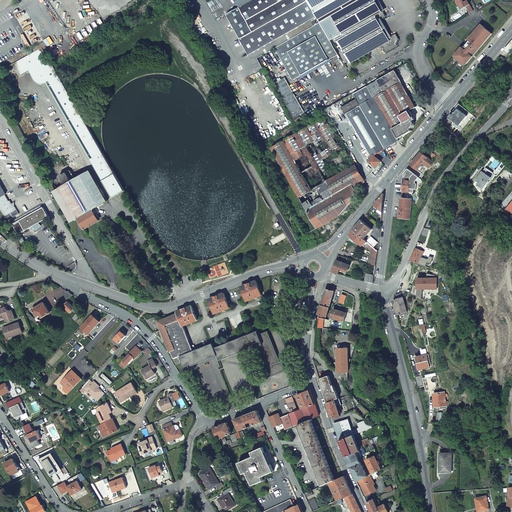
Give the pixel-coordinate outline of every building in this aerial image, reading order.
[(308,0),(234,0),(238,6),(226,14),(248,55),(317,16),(312,7),(308,0)] [(308,0),(312,7),(317,16),(320,22),(357,0),(308,0)] [(370,0),(334,20),(335,22),(340,19),(373,0),(370,0)] [(375,2),(374,0),(373,0),(340,19),(361,56),(381,45),(385,52),(396,45),(394,43),(395,41),(398,39),(394,34),(387,38),(383,31),(381,26),(377,20),(384,16),(381,10),(381,11),(380,10),(375,2)] [(472,11),(466,0),(454,0),(460,9),(465,6),(469,13),(472,11)] [(340,19),(335,22),(336,24),(338,27),(340,32),(341,32),(341,33),(335,37),(337,41),(341,49),(344,53),(349,62),(361,56),(340,19)] [(336,54),(318,23),(274,48),(291,79),(298,75),(329,58),(336,54)] [(453,56),(464,65),(491,33),(480,24),(466,39),(468,41),(469,42),(468,43),(467,42),(466,42),(464,45),(467,48),(465,50),(461,47),(460,47),(453,56)] [(511,38),(501,51),(508,57),(511,52),(511,38)] [(48,80),(112,196),(124,189),(43,43),(15,59),(22,71),(30,67),(36,77),(38,79),(39,80),(40,80),(42,81),(44,81),(48,80)] [(369,91),(373,96),(400,81),(396,74),(378,85),(378,86),(369,91)] [(283,77),(272,83),(292,118),(302,112),(283,77)] [(400,81),(373,96),(391,128),(402,121),(398,115),(408,109),(408,107),(413,104),(400,81)] [(369,91),(355,98),(359,104),(359,105),(381,141),(380,142),(383,147),(397,138),(391,128),(373,96),(369,91)] [(355,98),(340,107),(367,151),(370,156),(366,161),(374,167),(379,160),(372,154),(383,147),(380,142),(381,141),(359,105),(359,104),(355,98)] [(458,103),(447,117),(458,126),(469,112),(458,103)] [(402,121),(391,128),(397,138),(410,130),(409,128),(411,126),(412,125),(412,123),(412,120),(411,117),(413,115),(408,109),(398,115),(402,121)] [(319,119),(269,147),(297,195),(296,196),(297,197),(302,194),(309,191),(308,190),(310,189),(316,185),(317,186),(319,184),(325,180),(325,181),(355,163),(328,117),(321,122),(319,119)] [(424,176),(434,162),(436,155),(432,154),(431,157),(433,159),(433,162),(428,158),(430,157),(428,155),(426,157),(420,152),(411,165),(424,176)] [(355,163),(325,181),(325,180),(319,184),(317,186),(316,185),(310,189),(308,190),(309,191),(302,194),(297,197),(311,221),(312,220),(316,228),(338,215),(350,201),(351,199),(350,198),(359,187),(358,186),(365,178),(355,163)] [(107,199),(90,169),(75,177),(70,167),(59,174),(63,182),(63,184),(53,189),(70,220),(77,216),(83,227),(98,219),(92,208),(107,199)] [(482,171),(475,180),(478,182),(477,183),(479,185),(482,188),(493,174),(486,168),(482,171)] [(420,179),(407,169),(404,173),(413,180),(412,189),(415,189),(416,182),(420,179)] [(412,189),(413,180),(404,173),(402,191),(412,193),(412,189)] [(5,193),(6,192),(0,182),(0,208),(6,218),(17,212),(13,205),(12,206),(10,203),(11,202),(9,199),(8,199),(5,193)] [(382,211),(384,194),(383,193),(374,205),(382,211)] [(409,213),(411,199),(401,198),(399,212),(409,213)] [(38,221),(48,215),(43,205),(13,222),(18,232),(33,223),(38,221)] [(363,239),(372,229),(361,220),(353,230),(363,239)] [(319,232),(325,243),(329,239),(331,237),(326,228),(319,232)] [(355,240),(361,246),(363,243),(365,244),(364,245),(371,251),(367,264),(374,266),(377,252),(373,248),(366,241),(363,239),(353,230),(350,234),(355,239),(355,240)] [(377,244),(369,237),(366,241),(373,248),(377,244)] [(420,260),(424,251),(415,247),(410,260),(422,265),(424,262),(420,260)] [(349,265),(336,260),(331,271),(337,274),(340,267),(347,270),(349,265)] [(373,275),(366,273),(364,281),(372,283),(373,275)] [(240,287),(246,301),(262,295),(256,281),(240,287)] [(326,286),(318,314),(327,317),(334,291),(333,290),(333,287),(326,286)] [(62,305),(73,295),(65,290),(57,300),(62,305)] [(338,300),(345,302),(344,303),(346,304),(346,302),(348,303),(350,295),(340,292),(338,300)] [(209,299),(214,313),(229,307),(224,293),(209,299)] [(408,310),(404,297),(392,300),(396,314),(398,313),(400,319),(404,318),(402,312),(408,310)] [(67,301),(62,306),(62,305),(59,308),(62,310),(64,307),(70,313),(74,309),(67,301)] [(49,312),(43,303),(33,309),(37,317),(41,315),(42,317),(49,312)] [(182,325),(197,320),(191,306),(176,312),(176,313),(181,326),(182,325)] [(0,318),(4,317),(6,321),(15,318),(12,310),(7,312),(5,307),(0,309),(0,318)] [(78,307),(69,317),(71,319),(71,318),(76,313),(80,309),(78,307)] [(346,313),(333,309),(330,317),(344,321),(346,313)] [(75,322),(78,319),(77,318),(79,316),(76,313),(71,318),(75,322)] [(156,322),(168,351),(170,351),(173,358),(179,356),(192,351),(182,325),(181,326),(176,313),(156,322)] [(88,334),(99,322),(91,315),(80,327),(88,334)] [(6,337),(13,334),(14,336),(23,332),(19,322),(3,328),(6,337)] [(114,339),(119,344),(126,336),(121,331),(114,339)] [(184,368),(216,356),(221,367),(222,366),(220,360),(252,348),(253,350),(255,349),(254,348),(259,347),(267,367),(261,369),(265,378),(285,370),(281,361),(280,361),(267,331),(258,334),(256,331),(214,348),(212,343),(192,351),(179,356),(184,368)] [(130,361),(134,357),(135,358),(140,353),(137,350),(141,346),(138,343),(125,357),(130,361)] [(421,355),(415,356),(418,369),(429,367),(426,354),(428,354),(426,347),(420,348),(421,355)] [(336,349),(337,381),(345,381),(347,381),(347,375),(346,349),(336,349)] [(130,362),(125,357),(121,362),(126,366),(130,362)] [(150,365),(141,370),(146,378),(155,373),(152,368),(157,366),(153,358),(148,361),(150,365)] [(72,389),(81,379),(72,370),(61,382),(65,385),(65,386),(63,388),(63,390),(66,393),(68,393),(71,390),(66,386),(67,385),(72,389)] [(413,375),(416,385),(423,384),(422,378),(421,374),(413,375)] [(337,398),(328,375),(318,379),(326,402),(335,399),(337,398)] [(435,375),(422,378),(423,384),(424,387),(437,385),(435,375)] [(95,399),(102,391),(98,388),(92,382),(89,380),(83,387),(85,389),(95,399)] [(131,382),(115,393),(120,400),(128,395),(129,397),(137,392),(131,382)] [(315,404),(310,390),(296,395),(302,409),(315,404)] [(102,391),(95,399),(98,401),(104,393),(102,391)] [(443,392),(433,393),(434,406),(445,405),(443,392)] [(163,410),(172,406),(171,402),(175,400),(171,393),(167,395),(168,395),(168,397),(164,399),(159,401),(163,410)] [(297,411),(292,397),(285,400),(291,414),(297,411)] [(326,402),(331,418),(340,415),(337,406),(335,399),(326,402)] [(96,413),(101,424),(112,419),(108,414),(107,410),(110,408),(107,403),(99,407),(100,411),(98,412),(96,413)] [(298,424),(310,419),(319,416),(315,404),(302,409),(297,411),(291,414),(280,417),(283,423),(285,429),(294,426),(298,424)] [(248,427),(248,426),(247,423),(250,422),(252,426),(262,422),(257,411),(233,420),(238,431),(248,427)] [(273,427),(283,423),(280,417),(279,413),(269,418),(273,427)] [(103,434),(109,431),(110,433),(118,430),(112,419),(101,424),(98,425),(103,434)] [(334,480),(310,419),(298,424),(322,486),(325,484),(329,483),(334,480)] [(343,420),(349,435),(352,435),(371,427),(365,420),(357,423),(358,428),(351,431),(347,419),(343,420)] [(349,435),(343,420),(333,422),(338,440),(349,435)] [(163,425),(168,441),(183,436),(180,429),(176,431),(174,425),(173,425),(172,422),(163,425)] [(227,422),(212,428),(213,430),(215,435),(219,433),(220,437),(219,437),(220,438),(231,434),(227,422)] [(262,431),(255,434),(257,437),(264,435),(263,432),(266,430),(264,427),(260,428),(262,431)] [(359,450),(352,435),(349,435),(338,440),(345,456),(359,450)] [(142,454),(156,448),(152,437),(152,436),(146,438),(147,439),(143,441),(138,443),(142,454)] [(121,444),(112,447),(113,448),(106,451),(110,460),(125,454),(121,444)] [(273,472),(263,448),(251,452),(253,456),(238,463),(242,474),(246,473),(252,486),(263,481),(261,478),(273,472)] [(368,476),(358,457),(361,456),(361,455),(360,453),(359,450),(345,456),(356,481),(358,480),(359,480),(368,476)] [(450,471),(451,453),(440,452),(440,471),(450,471)] [(375,456),(365,460),(372,474),(384,467),(379,458),(377,456),(375,457),(375,456)] [(219,485),(209,469),(198,476),(208,491),(215,487),(217,489),(222,486),(221,483),(219,485)] [(373,484),(371,480),(368,475),(368,476),(359,480),(362,485),(361,486),(366,495),(376,490),(373,484)] [(352,494),(344,476),(334,480),(329,483),(337,501),(344,498),(352,494)] [(223,511),(226,511),(235,507),(228,494),(233,491),(231,488),(220,495),(222,498),(217,501),(223,511)] [(351,511),(360,511),(352,494),(344,498),(351,511)] [(478,511),(489,509),(488,502),(486,495),(475,498),(478,511)] [(312,511),(319,509),(314,498),(307,501),(312,511)] [(379,511),(377,507),(373,498),(366,502),(370,511),(379,511)] [(282,511),(283,511),(293,507),(290,500),(265,511),(282,511)] [(388,511),(384,503),(377,507),(379,511),(388,511)]
